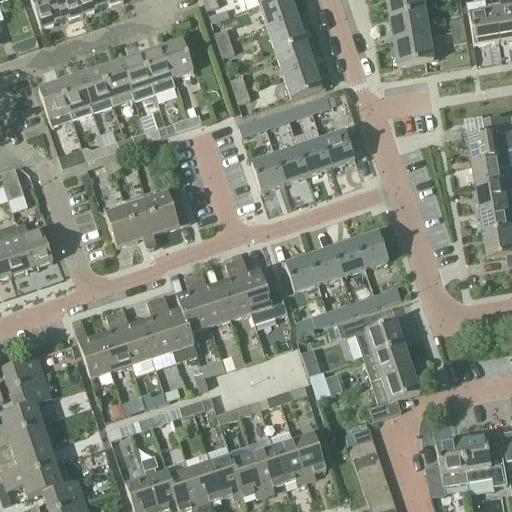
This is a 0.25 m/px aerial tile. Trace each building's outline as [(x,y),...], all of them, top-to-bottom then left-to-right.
[(55,26),(61,24),(52,0),(29,0),(40,33),(53,29),(55,26)] [(52,0),(61,24),(67,22),(70,23),(82,19),(75,0),(52,0)] [(75,0),(82,19),(94,15),(96,12),(102,10),(98,0),(75,0)] [(98,0),(102,10),(108,8),(111,10),(124,5),(121,0),(98,0)] [(214,0),(210,0),(202,3),(206,15),(219,10),(214,0)] [(255,0),(259,9),(284,0),(255,0)] [(290,0),(284,0),(259,9),(259,11),(267,32),(297,22),(290,0)] [(385,0),(389,21),(425,15),(422,0),(385,0)] [(498,45),(511,42),(511,10),(493,14),(498,45)] [(473,49),(498,45),(493,14),(468,18),(473,49)] [(425,15),(389,21),(393,45),(393,46),(429,39),(425,15)] [(452,35),(465,33),(463,21),(450,23),(452,35)] [(297,22),(267,32),(275,56),(305,45),(297,22)] [(465,33),(452,35),(454,48),(467,46),(465,33)] [(218,49),(230,45),(226,34),(214,38),(218,49)] [(28,55),(39,51),(35,39),(24,43),(28,55)] [(429,39),(393,46),(397,70),(433,64),(429,39)] [(162,51),(172,82),(193,74),(183,44),(162,51)] [(230,45),(218,49),(222,61),(234,57),(230,45)] [(283,79),(313,69),(305,45),(275,56),(283,79)] [(175,91),(172,82),(162,51),(141,58),(152,89),(155,98),(175,91)] [(121,65),(134,103),(134,105),(155,98),(152,89),(141,58),(121,65)] [(113,110),(134,103),(121,65),(100,72),(113,110)] [(313,69),(283,79),(291,103),(322,93),(313,69)] [(80,79),(93,117),(113,110),(100,72),(80,79)] [(73,124),(93,117),(80,79),(60,85),(73,124)] [(234,96),(246,92),(242,80),(230,84),(234,96)] [(51,131),(73,124),(60,85),(38,93),(51,131)] [(246,92),(234,96),(238,108),(250,104),(246,92)] [(308,107),(312,118),(329,112),(325,101),(308,107)] [(289,126),(312,118),(308,107),(285,115),(289,126)] [(266,134),(289,126),(285,115),(262,123),(266,134)] [(186,123),(189,132),(201,128),(198,119),(186,123)] [(486,138),(466,142),(471,167),(508,160),(504,136),(511,135),(511,130),(510,121),(484,125),(486,138)] [(177,136),(189,132),(186,123),(174,127),(177,136)] [(242,142),(266,134),(262,123),(238,131),(242,142)] [(145,137),(148,146),(160,142),(157,133),(145,137)] [(321,144),(331,173),(355,164),(345,136),(321,144)] [(145,137),(133,141),(136,150),(148,146),(145,137)] [(321,144),(298,152),(308,181),(331,173),(321,144)] [(116,146),(104,150),(107,159),(119,155),(116,146)] [(94,163),(107,159),(104,150),(92,155),(94,163)] [(82,152),(58,160),(62,174),(74,170),(86,166),(82,152)] [(283,189),(308,181),(298,152),(273,161),(283,189)] [(471,167),(475,190),(502,186),(503,186),(502,185),(500,171),(509,169),(508,160),(471,167)] [(261,197),(283,189),(273,161),(251,169),(261,197)] [(121,174),(118,163),(103,168),(107,179),(121,174)] [(0,178),(0,179),(3,191),(8,205),(23,200),(15,173),(0,178)] [(475,190),(479,214),(511,208),(511,183),(502,185),(503,186),(502,186),(475,190)] [(117,251),(137,245),(143,243),(146,254),(150,254),(153,253),(155,249),(152,240),(190,227),(181,199),(170,202),(168,198),(106,218),(117,251)] [(511,208),(479,214),(483,238),(511,233),(511,208)] [(0,248),(10,279),(31,272),(20,238),(16,226),(0,232),(0,248)] [(41,231),(20,238),(31,272),(52,265),(41,231)] [(508,271),(511,270),(511,233),(483,238),(487,263),(506,259),(508,271)] [(353,245),(363,273),(388,264),(378,236),(353,245)] [(353,245),(331,252),(341,280),(343,287),(353,284),(350,277),(363,273),(353,245)] [(0,282),(10,279),(0,248),(0,282)] [(318,288),(341,280),(331,252),(308,260),(318,288)] [(294,296),(318,288),(308,260),(284,269),(294,296)] [(242,263),(234,266),(250,318),(254,329),(287,318),(280,298),(268,302),(259,275),(248,279),(242,263)] [(230,324),(250,318),(233,266),(224,269),(229,285),(218,289),(230,324)] [(230,324),(218,289),(206,292),(202,276),(192,279),(209,331),(230,324)] [(190,337),(209,331),(192,279),(183,282),(188,298),(177,302),(181,313),(190,337)] [(372,300),(376,311),(401,303),(397,292),(372,300)] [(156,303),(155,304),(172,356),(176,367),(197,359),(194,349),(190,337),(181,313),(171,316),(165,300),(156,303)] [(354,319),(376,311),(372,300),(350,308),(354,319)] [(153,322),(141,326),(153,363),(172,356),(155,304),(148,306),(153,322)] [(315,320),(309,322),(313,333),(332,326),(328,316),(326,308),(313,312),(315,320)] [(328,315),(332,326),(354,319),(350,308),(328,315)] [(115,317),(114,317),(131,370),(133,369),(153,363),(141,326),(129,330),(124,314),(115,317)] [(100,339),(99,339),(111,376),(112,376),(131,370),(114,317),(105,320),(110,336),(100,339)] [(369,321),(340,329),(345,343),(355,340),(363,363),(374,359),(404,349),(396,325),(373,333),(369,321)] [(83,328),(74,331),(76,338),(91,383),(111,376),(99,339),(88,343),(83,328)] [(374,359),(363,363),(371,386),(412,373),(404,349),(374,359)] [(242,360),(233,363),(236,372),(245,369),(242,360)] [(8,394),(44,382),(37,361),(2,373),(8,394)] [(320,377),(316,365),(306,369),(310,380),(320,377)] [(379,410),(369,413),(373,426),(402,417),(397,404),(420,397),(412,373),(371,386),(379,410)] [(36,407),(36,408),(51,403),(44,382),(8,394),(15,413),(15,414),(36,407)] [(204,382),(195,385),(199,396),(208,393),(204,383),(204,382)] [(177,391),(164,395),(167,405),(180,401),(177,391)] [(277,399),(280,409),(292,405),(289,395),(277,399)] [(270,412),(280,409),(277,399),(266,403),(270,412)] [(190,408),(193,418),(204,414),(201,405),(190,408)] [(0,442),(43,428),(36,408),(36,407),(15,414),(15,413),(1,419),(4,430),(0,431),(0,442)] [(124,410),(126,418),(137,415),(134,407),(124,410)] [(182,421),(193,418),(190,408),(179,412),(182,421)] [(123,409),(111,412),(114,421),(126,418),(123,409)] [(236,413),(239,422),(251,418),(248,409),(236,413)] [(229,425),(239,422),(236,413),(225,416),(229,425)] [(160,418),(149,422),(152,431),(163,428),(160,418)] [(149,422),(138,425),(138,426),(141,435),(152,431),(149,422)] [(511,435),(501,438),(506,466),(511,464),(511,423),(511,424),(511,430),(511,435)] [(14,461),(50,449),(43,428),(0,442),(0,452),(11,449),(14,461)] [(349,451),(372,443),(369,431),(345,440),(349,451)] [(119,432),(108,435),(111,445),(122,441),(119,432)] [(289,435),(268,442),(271,451),(283,487),(297,482),(299,488),(305,486),(291,444),(289,435)] [(291,444),(305,486),(313,483),(311,477),(324,473),(312,437),(291,444)] [(460,445),(467,487),(491,483),(493,491),(506,489),(501,460),(499,448),(486,450),(485,441),(460,445)] [(352,462),(376,454),(372,443),(349,451),(352,462)] [(442,491),(467,487),(460,445),(435,449),(439,470),(426,473),(431,502),(443,500),(442,491)] [(0,478),(3,487),(56,469),(50,449),(14,461),(18,471),(0,476),(0,478)] [(227,450),(206,456),(209,466),(221,502),(234,498),(236,503),(243,500),(231,464),(232,463),(231,459),(230,460),(227,450)] [(271,491),(283,487),(271,451),(250,457),(264,500),(273,497),(271,491)] [(356,473),(380,465),(376,454),(352,462),(356,473)] [(231,464),(243,500),(256,496),(258,502),(264,500),(250,457),(232,463),(231,464)] [(360,485),(384,477),(380,465),(356,473),(360,485)] [(209,506),(221,502),(209,466),(189,473),(201,511),(208,511),(210,511),(209,506)] [(3,487),(0,488),(0,498),(6,496),(24,491),(28,502),(42,497),(63,490),(63,489),(56,469),(3,487)] [(136,486),(126,489),(133,511),(157,511),(147,482),(143,471),(133,474),(136,486)] [(168,479),(178,511),(193,511),(194,511),(193,511),(201,511),(189,473),(169,479),(168,479)] [(178,511),(168,479),(169,479),(168,475),(147,482),(157,511),(178,511)] [(364,497),(388,489),(384,477),(360,485),(364,497)] [(42,497),(46,511),(64,511),(84,505),(78,484),(63,489),(63,490),(42,497)] [(368,508),(392,501),(388,489),(364,497),(368,508)] [(369,511),(395,511),(396,511),(392,501),(368,508),(369,511)]
